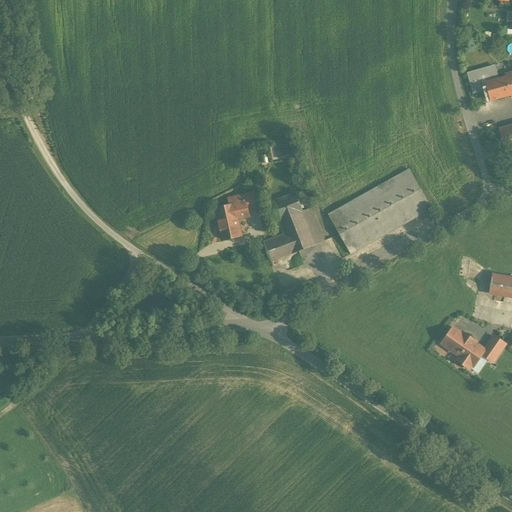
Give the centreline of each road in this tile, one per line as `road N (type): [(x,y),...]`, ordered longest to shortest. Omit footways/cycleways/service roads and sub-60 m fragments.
road 1 (unclassified): [(511,497),(249,326)]
road 2 (unclassified): [(511,186),(275,321),(249,326)]
road 3 (unclassified): [(249,326),(143,256),(79,337)]
road 4 (track): [(491,199),(451,66),(452,0)]
road 5 (unclassified): [(249,326),(79,337)]
